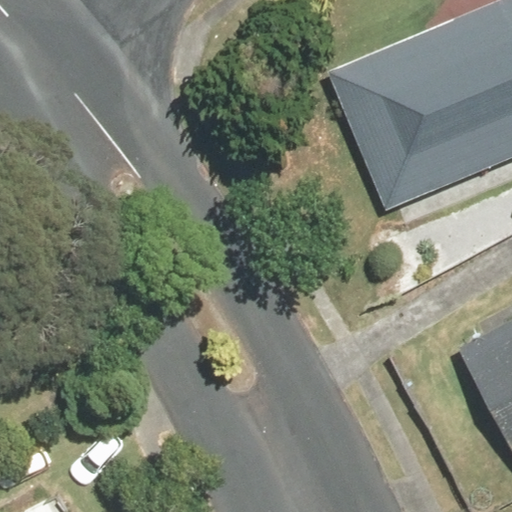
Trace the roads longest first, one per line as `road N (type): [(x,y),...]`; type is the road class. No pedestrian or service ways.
road 1 (tertiary): [(53,74),(223,252),(338,442)]
road 2 (tertiary): [(244,493),(150,335),(53,74)]
